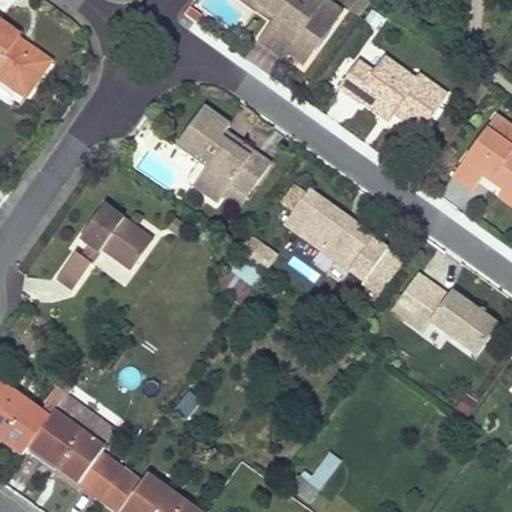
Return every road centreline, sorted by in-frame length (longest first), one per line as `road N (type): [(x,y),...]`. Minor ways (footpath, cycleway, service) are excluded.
road 1 (residential): [(148,39),(247,90),(511,274)]
road 2 (residential): [(148,39),(5,245),(0,264)]
